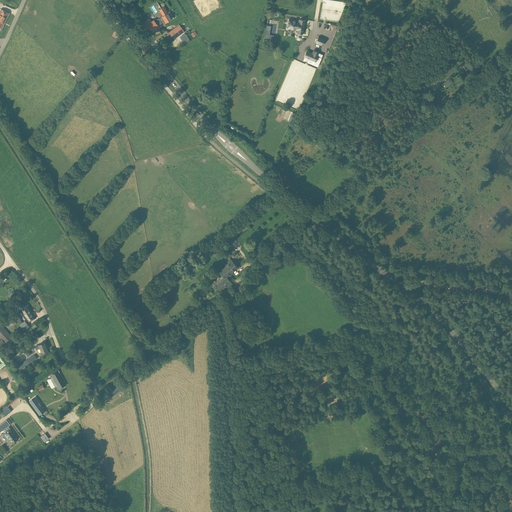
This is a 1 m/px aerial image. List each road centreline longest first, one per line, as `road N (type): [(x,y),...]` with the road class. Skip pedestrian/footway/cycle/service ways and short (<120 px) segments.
road 1 (tertiary): [(511,406),(426,305),(217,135),(107,0)]
road 2 (unknown): [(148,350),(204,320),(225,329),(240,511)]
road 3 (unknown): [(0,126),(148,350)]
road 4 (track): [(434,511),(409,480),(303,495)]
road 5 (track): [(97,392),(78,418),(108,488),(107,511)]
